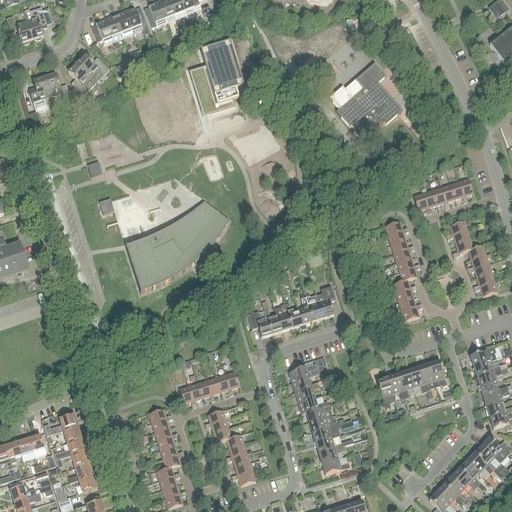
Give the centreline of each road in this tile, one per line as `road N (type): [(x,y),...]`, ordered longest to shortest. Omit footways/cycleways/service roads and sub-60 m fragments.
road 1 (residential): [(89,384),(0,101)]
road 2 (residential): [(267,390),(270,355),(352,329),(388,359),(448,340)]
road 3 (unclassified): [(453,318),(427,306),(413,233),(419,223),(501,198)]
road 4 (residential): [(410,480),(420,489),(469,437),(472,422),(448,340)]
road 5 (unclassified): [(267,390),(183,417),(191,496)]
road 6 (residential): [(236,511),(285,496),(294,484),(267,390)]
road 7 (tertiary): [(481,129),(416,0)]
road 8 (residential): [(129,511),(89,384)]
